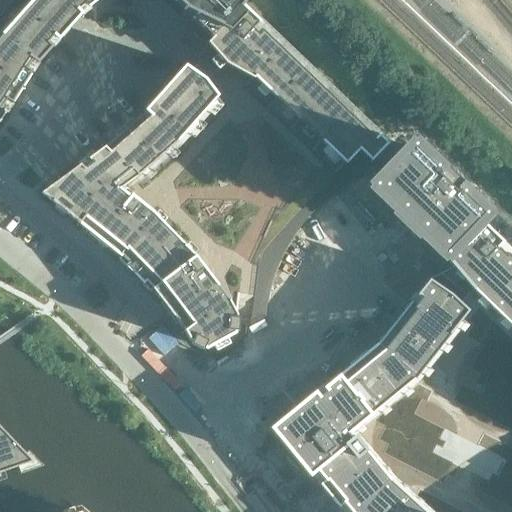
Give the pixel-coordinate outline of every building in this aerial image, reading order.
[(0,0),(0,122),(6,113),(1,110),(7,100),(12,104),(25,84),(38,63),(43,58),(48,52),(52,47),(48,43),(54,36),(59,40),(68,29),(72,24),(79,17),(82,14),(78,10),(85,3),(89,8),(98,1),(99,0),(0,0)] [(248,0),(180,0),(183,2),(186,6),(192,19),(206,32),(212,38),(242,6),(248,0)] [(209,41),(207,44),(205,47),(199,56),(199,55),(198,57),(196,59),(198,60),(218,73),(226,81),(220,88),(214,95),(202,80),(191,70),(185,66),(174,79),(171,76),(163,85),(166,88),(155,100),(145,111),(136,119),(134,116),(111,137),(113,139),(110,142),(104,147),(95,154),(91,157),(89,154),(86,156),(85,156),(76,163),(79,165),(60,179),(41,193),(56,205),(68,215),(74,220),(83,227),(84,228),(87,230),(98,239),(100,240),(107,246),(120,257),(129,265),(130,267),(134,270),(139,276),(142,279),(151,289),(154,292),(163,304),(166,308),(169,312),(178,324),(183,331),(185,333),(189,341),(205,349),(210,347),(212,350),(215,348),(217,351),(229,344),(226,338),(234,334),(234,329),(236,316),(237,301),(237,293),(245,294),(252,295),(250,317),(249,325),(251,324),(266,316),(266,312),(267,305),(268,302),(268,299),(269,294),(270,290),(271,286),(273,281),(274,276),(276,272),(278,267),(280,263),(282,258),(283,254),(286,250),(288,246),(291,242),(293,237),(296,233),(299,229),(302,225),(305,222),(307,219),(310,216),(313,213),(315,210),(318,207),(321,205),(324,202),(327,200),(330,197),(333,195),(335,193),(338,191),(344,188),(348,185),(351,183),(353,182),(358,179),(363,177),(373,173),(370,162),(379,153),(386,144),(242,6),(212,38),(209,41)] [(407,146),(372,182),(391,200),(389,202),(395,208),(401,214),(401,215),(414,228),(415,227),(427,239),(429,237),(448,255),(479,222),(483,218),(473,209),(476,206),(461,192),(458,195),(455,192),(460,186),(441,167),(435,173),(432,170),(435,167),(419,152),(416,155),(407,146)] [(68,215),(56,205),(53,208),(66,219),(68,215)] [(311,395),(300,404),(295,408),(292,410),(289,413),(270,428),(280,440),(285,436),(292,445),(288,449),(299,463),(309,476),(316,470),(324,480),(319,484),(329,496),(341,511),(511,511),(511,253),(479,222),(448,255),(445,258),(446,259),(446,260),(449,258),(452,262),(455,266),(436,276),(428,280),(415,295),(420,299),(415,306),(410,302),(409,304),(405,309),(396,320),(376,344),(367,352),(366,352),(370,357),(355,370),(351,365),(350,366),(347,368),(323,388),(326,390),(318,397),(316,394),(314,392),(311,395)] [(98,239),(87,230),(84,233),(95,242),(98,239)] [(129,265),(120,257),(118,260),(124,267),(125,266),(127,269),(130,267),(129,265)] [(151,289),(142,279),(139,282),(141,283),(142,285),(148,292),(151,289)] [(178,324),(169,312),(168,313),(168,312),(166,314),(172,323),(173,322),(175,326),(178,324)] [(0,472),(33,461),(0,427),(0,472)]
